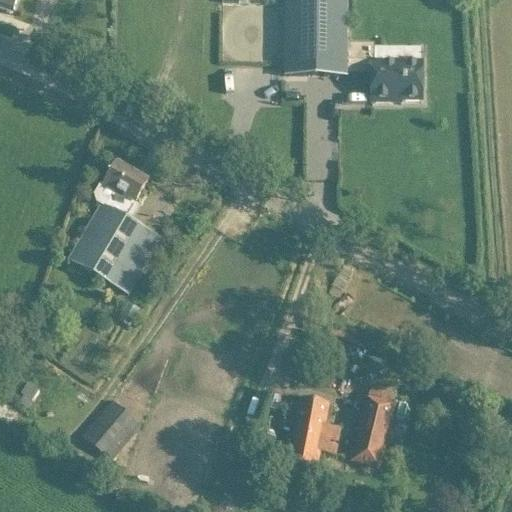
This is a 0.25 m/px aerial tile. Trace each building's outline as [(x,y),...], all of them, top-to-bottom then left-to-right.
[(0,0),(0,11),(12,16),(17,0),(0,0)] [(422,104),(422,84),(422,64),(374,64),(374,45),(347,45),(347,0),(285,0),(285,78),(347,78),(347,73),(371,73),(371,106),(393,106),(393,102),(400,102),(400,106),(402,106),(402,104),(422,104)] [(69,261),(129,296),(161,241),(121,218),(130,202),(135,205),(148,182),(117,164),(104,186),(100,187),(94,197),(95,202),(101,206),(69,261)] [(28,386),(21,396),(31,403),(38,393),(28,386)] [(382,473),(384,464),(397,407),(366,399),(351,466),(382,473)] [(324,428),(324,427),(328,407),(299,402),(286,467),(316,473),(321,449),(336,452),(340,431),(324,428)] [(111,464),(141,428),(113,404),(82,440),(111,464)]
